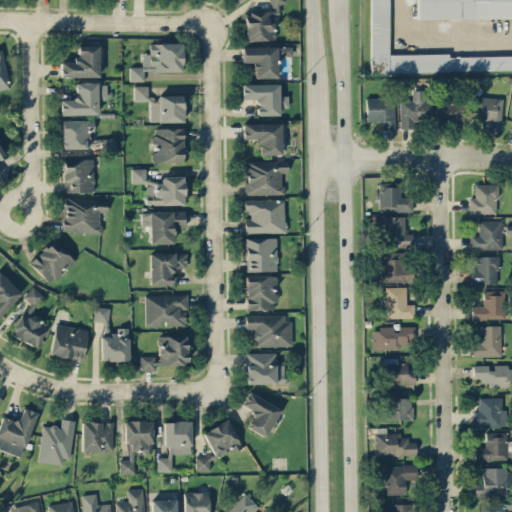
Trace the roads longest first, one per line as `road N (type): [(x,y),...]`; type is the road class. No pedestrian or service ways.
road 1 (tertiary): [(312,0),(322,511)]
road 2 (tertiary): [(351,511),(342,0)]
road 3 (residential): [(216,389),(210,20)]
road 4 (residential): [(444,511),(437,156)]
road 5 (residential): [(0,363),(71,389),(216,389)]
road 6 (residential): [(210,20),(0,21)]
road 7 (residential): [(511,159),(315,159)]
road 8 (residential): [(17,213),(32,183),(30,21)]
